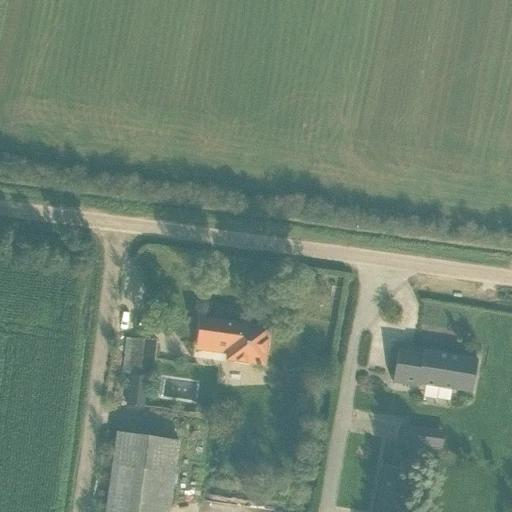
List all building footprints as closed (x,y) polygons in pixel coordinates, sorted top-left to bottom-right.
[(224,361),(262,366),(267,329),(201,320),(196,351),(225,354),(224,361)] [(121,371),(152,375),(157,340),(125,337),(121,371)] [(418,385),(470,394),(476,360),(422,351),(421,354),(398,350),(392,384),(417,388),(418,385)] [(403,446),(440,451),(442,431),(406,427),(403,446)] [(104,511),(168,511),(179,440),(116,432),(104,511)] [(374,511),(407,511),(415,473),(383,467),(374,511)]
